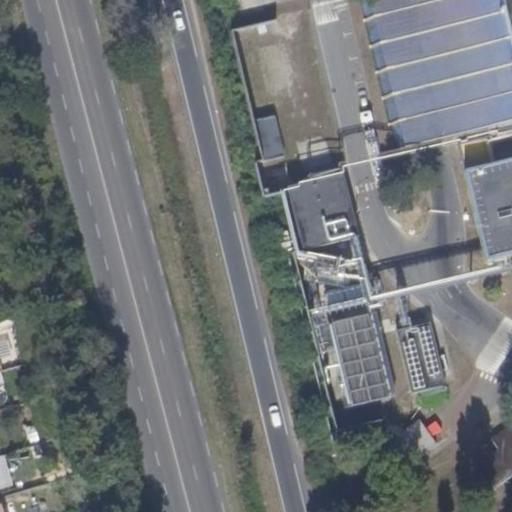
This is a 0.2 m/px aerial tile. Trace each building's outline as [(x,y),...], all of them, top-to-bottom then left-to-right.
[(511,0),(362,0),(372,40),(384,92),(398,153),(453,140),(463,189),(476,249),(480,268),(511,260),(511,0)] [(297,76),(281,22),(230,36),(249,104),(270,99),(266,85),(297,76)] [(272,114),(249,121),(261,163),(284,157),(272,114)] [(388,404),(343,181),(279,194),(328,436),(383,425),(379,405),(388,404)] [(404,338),(408,376),(420,375),(421,390),(438,388),(433,336),(404,338)] [(492,487),(499,508),(511,504),(511,435),(490,443),(497,462),(477,469),(485,490),(492,487)]
